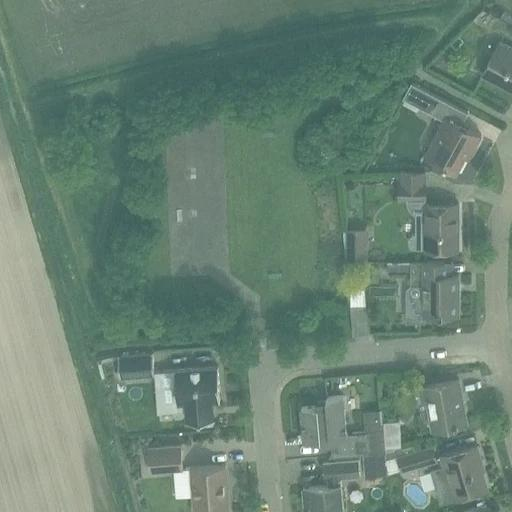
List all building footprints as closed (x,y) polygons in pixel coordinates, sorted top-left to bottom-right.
[(511,49),(500,43),(483,75),(511,90),(511,49)] [(462,125),(468,113),(412,82),(403,98),(444,120),(425,155),(457,172),(470,148),(473,150),(481,135),(462,125)] [(426,200),(426,172),(426,171),(400,171),(400,200),(426,200)] [(398,215),(423,219),(425,208),(400,204),(398,215)] [(425,204),(425,234),(417,234),(413,235),(410,238),(409,242),(410,246),(413,249),(417,250),(425,250),(459,250),(459,204),(425,204)] [(346,229),(345,259),(367,260),(367,230),(346,229)] [(411,262),(411,270),(411,285),(426,285),(426,296),(419,296),(406,309),(406,318),(410,323),(421,323),(426,318),(425,315),(459,314),(459,275),(446,275),(446,262),(411,262)] [(367,306),(351,307),(354,335),(370,334),(367,306)] [(123,374),(154,371),(153,354),(121,356),(123,374)] [(221,399),(218,367),(174,370),(177,411),(187,410),(188,421),(214,419),(212,399),(221,399)] [(151,380),(121,384),(122,394),(152,390),(151,380)] [(459,380),(420,388),(423,402),(428,401),(433,430),(467,424),(459,380)] [(386,444),(384,424),(382,424),(380,410),(364,411),(366,432),(347,434),(343,396),(327,397),(327,401),(317,402),(317,406),(302,408),(305,441),(320,440),(321,445),(331,444),(332,454),(331,455),(332,456),(329,456),(329,457),(371,454),(387,452),(386,444)] [(399,417),(383,418),(384,424),(386,444),(402,443),(399,417)] [(183,469),(182,444),(182,442),(150,444),(151,470),(183,469)] [(442,456),(445,466),(431,470),(441,503),(487,489),(480,462),(482,462),(477,445),(442,456)] [(432,446),(398,456),(402,471),(437,461),(432,446)] [(329,486),(309,487),(311,511),(343,511),(341,477),(361,476),(359,460),(323,463),(325,479),(329,479),(329,486)] [(229,511),(226,465),(191,468),(194,511),(229,511)] [(431,492),(427,473),(396,478),(400,498),(431,492)] [(174,489),(174,511),(180,511),(189,511),(188,475),(148,476),(149,490),(174,489)] [(469,510),(469,511),(500,511),(500,510),(495,511),(488,511),(485,503),(469,510)]
